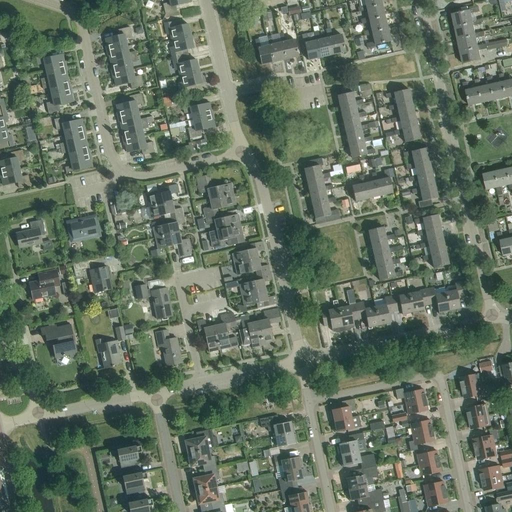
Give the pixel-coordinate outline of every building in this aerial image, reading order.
[(189,0),(169,0),(170,3),(163,5),(166,14),(177,12),(176,6),(190,3),(189,0)] [(382,5),(380,0),(364,0),(365,6),(358,7),(359,12),(367,10),(366,9),(382,5)] [(384,17),(382,5),(366,9),(367,10),(368,18),(361,20),(362,24),(370,23),(369,21),(384,17)] [(473,23),(472,21),(471,14),(479,12),(478,7),(469,9),(469,11),(451,15),(454,27),(473,23)] [(270,12),(262,14),(263,20),(272,19),(270,12)] [(250,28),(256,29),(259,17),(254,16),(250,28)] [(387,29),(384,17),(369,21),(370,23),(371,30),(363,32),(364,36),(372,34),(372,33),(387,29)] [(475,35),(475,33),(473,26),(482,24),(481,19),(472,21),(473,23),(454,27),(457,39),(475,35)] [(171,34),(172,41),(191,36),(189,24),(182,26),(180,20),(165,24),(168,35),(171,34)] [(108,51),(127,47),(126,39),(132,37),(130,27),(118,30),(120,36),(106,39),(108,51)] [(329,38),(333,55),(346,52),(341,35),(332,37),(330,28),(326,30),(328,38),(329,38)] [(390,42),(387,29),(372,33),(372,34),(374,42),(366,44),(367,49),(376,47),(375,45),(390,42)] [(321,58),(333,55),(329,38),(328,38),(320,40),(318,31),(314,32),(316,41),(317,40),(321,58)] [(478,48),(478,46),(476,38),(485,36),(484,31),(475,33),(475,35),(457,39),(459,52),(478,48)] [(282,42),(286,60),(298,57),(294,39),(285,42),(283,33),(279,34),(281,42),(282,42)] [(317,40),(316,41),(308,42),(306,34),(302,35),(304,44),(305,44),(309,61),(321,58),(317,40)] [(171,48),(173,59),(189,55),(187,50),(194,48),(191,36),(172,41),(174,47),(171,48)] [(274,62),(286,60),(282,42),(281,42),(273,44),(271,36),(266,37),(268,45),(270,45),(274,62)] [(262,65),(274,62),(270,45),(268,45),(261,47),(259,38),(255,39),(257,49),(258,48),(262,65)] [(506,40),(486,44),(488,51),(508,47),(506,40)] [(486,44),(478,46),(478,48),(459,52),(462,64),(481,60),(479,51),(487,49),(486,44)] [(111,63),(137,57),(136,51),(129,53),(127,47),(108,51),(111,63)] [(46,71),(65,67),(62,55),(48,58),(47,52),(35,55),(37,65),(44,64),(46,71)] [(179,69),(180,76),(200,72),(197,60),(190,61),(189,55),(173,59),(176,70),(179,69)] [(114,74),(133,70),(131,63),(138,62),(137,57),(111,63),(114,74)] [(42,84),(68,78),(65,67),(46,71),(47,77),(40,79),(42,84)] [(134,77),(133,70),(114,74),(116,86),(130,83),(131,89),(144,86),(141,75),(134,77)] [(202,84),(200,72),(180,76),(182,83),(179,83),(181,95),(197,91),(196,85),(202,84)] [(502,82),(506,98),(511,96),(511,80),(505,82),(503,74),(499,75),(500,83),(502,82)] [(490,85),(494,100),(506,98),(502,82),(500,83),(493,84),(491,76),(487,77),(488,85),(490,85)] [(51,95),(70,90),(68,78),(42,84),(43,89),(49,88),(51,95)] [(474,80),(474,81),(476,88),(478,88),(481,103),(494,100),(490,85),(488,85),(481,87),(479,79),(474,80)] [(467,82),(462,83),(464,92),(466,91),(469,106),(481,103),(478,88),(476,88),(469,90),(467,82)] [(371,95),(369,86),(360,88),(361,97),(371,95)] [(395,96),(397,104),(397,105),(412,102),(409,89),(394,93),(394,92),(385,94),(386,98),(395,96)] [(73,102),(70,90),(51,95),(52,101),(46,103),(48,114),(60,111),(59,105),(73,102)] [(337,95),(340,108),(355,104),(356,105),(364,104),(363,99),(355,101),(353,92),(337,95)] [(119,117),(139,113),(137,106),(144,104),(141,94),(129,96),(131,102),(116,105),(119,117)] [(191,112),(193,119),(212,115),(209,103),(195,106),(194,101),(182,103),(184,114),(191,112)] [(397,108),(399,116),(400,118),(415,114),(412,102),(397,105),(397,104),(388,106),(389,110),(397,108)] [(358,114),(356,105),(355,104),(340,108),(343,120),(358,117),(358,118),(367,116),(366,112),(358,114)] [(0,130),(6,129),(5,123),(8,122),(6,111),(0,112),(0,130)] [(122,129),(148,123),(146,118),(140,120),(139,113),(119,117),(122,129)] [(400,120),(402,128),(402,130),(418,127),(415,114),(400,118),(399,116),(391,118),(392,122),(400,120)] [(214,127),(212,115),(193,119),(195,127),(188,128),(190,139),(202,136),(201,130),(214,127)] [(65,136),(83,131),(81,119),(67,123),(66,117),(54,120),(56,130),(63,129),(65,136)] [(360,126),(358,118),(358,117),(343,120),(346,133),(361,129),(361,130),(370,128),(369,124),(360,126)] [(122,129),(124,141),(144,136),(142,130),(149,129),(148,123),(122,129)] [(420,139),(418,127),(402,130),(402,128),(394,130),(395,135),(403,133),(405,143),(420,139)] [(8,136),(6,129),(0,130),(0,149),(13,146),(11,135),(8,136)] [(363,138),(361,130),(361,129),(346,133),(349,145),(364,142),(364,143),(372,141),(371,137),(363,138)] [(60,149),(86,143),(83,131),(65,136),(66,143),(59,144),(60,149)] [(146,144),(144,136),(124,141),(127,153),(141,149),(142,155),(154,153),(152,142),(146,144)] [(366,151),(364,143),(364,142),(349,145),(352,158),(366,154),(366,155),(375,153),(374,149),(366,151)] [(70,159),(89,155),(86,143),(60,149),(62,154),(69,152),(70,159)] [(414,164),(429,160),(426,148),(411,151),(403,153),(404,157),(412,155),(414,163),(414,164)] [(0,170),(1,174),(19,170),(18,162),(24,161),(22,151),(11,153),(12,159),(0,161),(0,170)] [(92,167),(89,155),(70,159),(72,166),(64,168),(66,173),(92,167)] [(304,169),(307,181),(322,178),(322,179),(331,177),(330,173),(321,174),(320,166),(323,165),(321,158),(306,161),(308,168),(304,169)] [(415,168),(417,175),(417,176),(432,173),(429,160),(414,164),(414,163),(406,165),(407,170),(415,168)] [(345,168),(346,174),(361,171),(359,165),(345,168)] [(385,178),(377,180),(380,195),(393,193),(389,177),(390,177),(388,169),(384,170),(385,178)] [(508,169),(496,172),(499,188),(501,187),(509,185),(510,193),(511,192),(511,184),(511,185),(508,169)] [(21,177),(19,170),(1,174),(3,186),(17,183),(19,189),(30,186),(28,175),(21,177)] [(368,198),(380,195),(377,180),(376,172),(371,173),(373,181),(365,183),(364,183),(368,198)] [(499,188),(496,172),(483,175),(487,190),(497,188),(498,196),(503,195),(501,187),(499,188)] [(418,180),(420,188),(420,189),(435,185),(432,173),(417,176),(417,175),(409,177),(410,181),(418,180)] [(211,188),(210,183),(208,175),(196,178),(200,194),(207,192),(209,199),(233,194),(230,183),(211,188)] [(355,201),(368,198),(364,183),(365,183),(364,175),(359,176),(361,184),(352,186),(355,201)] [(324,187),(322,179),(322,178),(307,181),(310,194),(325,190),(325,191),(333,189),(332,185),(324,187)] [(148,208),(172,202),(170,194),(178,193),(176,185),(163,188),(164,193),(146,197),(148,208)] [(421,192),(423,201),(418,202),(419,208),(432,205),(431,199),(438,198),(435,185),(420,189),(420,188),(411,190),(412,194),(421,192)] [(325,190),(310,194),(313,206),(328,203),(336,201),(335,197),(327,199),(325,191),(325,190)] [(235,205),(233,194),(209,199),(211,207),(203,209),(205,217),(217,214),(216,209),(235,205)] [(174,210),(172,202),(148,208),(151,219),(169,214),(170,219),(183,216),(182,208),(174,210)] [(328,203),(313,206),(315,219),(326,216),(327,222),(340,219),(338,210),(330,212),(328,203)] [(218,219),(217,214),(205,217),(207,225),(214,223),(216,231),(240,225),(237,214),(218,219)] [(423,222),(425,230),(440,227),(437,214),(422,218),(422,217),(414,219),(415,224),(423,222)] [(71,243),(100,237),(96,216),(66,223),(71,243)] [(185,224),(183,216),(170,219),(171,223),(153,228),(155,238),(179,233),(177,226),(185,224)] [(38,236),(45,234),(42,221),(30,223),(31,231),(18,234),(21,248),(40,244),(38,236)] [(497,222),(488,224),(490,233),(499,231),(497,222)] [(242,236),(240,225),(216,231),(208,232),(212,249),(214,248),(224,246),(224,243),(226,243),(227,246),(244,242),(242,236)] [(368,230),(371,243),(386,239),(386,240),(395,239),(394,234),(385,236),(383,227),(368,230)] [(426,234),(428,242),(428,243),(443,239),(440,227),(425,230),(417,232),(418,236),(426,234)] [(504,256),(511,254),(511,238),(503,240),(502,232),(497,233),(499,242),(500,242),(504,256)] [(192,254),(190,247),(188,239),(181,241),(179,233),(155,238),(158,249),(177,245),(179,257),(192,254)] [(371,243),(374,255),(389,252),(389,253),(398,251),(397,247),(388,248),(386,240),(386,239),(371,243)] [(429,247),(431,254),(431,255),(446,252),(443,239),(428,243),(428,242),(420,244),(421,248),(429,247)] [(44,241),(45,249),(53,248),(52,240),(44,241)] [(232,254),(234,264),(258,259),(256,251),(264,249),(262,241),(250,244),(251,250),(232,254)] [(374,255),(377,268),(392,264),(392,265),(400,263),(399,259),(391,261),(389,253),(389,252),(374,255)] [(449,264),(446,252),(431,255),(431,254),(423,256),(424,261),(432,259),(434,268),(449,264)] [(258,259),(234,264),(237,276),(256,271),(257,276),(269,273),(268,265),(260,267),(258,259)] [(87,262),(72,265),(75,277),(82,276),(81,270),(89,268),(87,262)] [(394,273),(392,265),(392,264),(377,268),(380,280),(395,277),(403,275),(402,271),(394,273)] [(95,293),(112,289),(107,267),(90,271),(95,293)] [(56,271),(37,275),(39,282),(30,284),(34,299),(54,295),(52,287),(60,286),(56,271)] [(269,273),(257,276),(258,280),(239,285),(241,295),(265,290),(263,282),(271,280),(269,273)] [(225,290),(235,287),(234,281),(224,284),(225,290)] [(445,289),(445,292),(449,311),(460,308),(458,298),(465,297),(462,282),(455,283),(455,285),(447,287),(445,289)] [(172,317),(166,288),(147,292),(145,285),(135,287),(137,301),(148,298),(152,297),(157,320),(172,317)] [(433,287),(426,289),(429,304),(436,303),(439,313),(449,311),(445,292),(445,289),(444,287),(434,289),(433,287)] [(423,306),(429,304),(426,289),(420,290),(420,291),(409,293),(413,312),(424,310),(423,306)] [(265,290),(241,295),(244,306),(256,304),(257,308),(264,307),(276,304),(275,296),(267,298),(265,290)] [(402,314),(413,312),(409,293),(398,296),(398,295),(391,296),(394,312),(401,310),(402,314)] [(388,313),(394,312),(391,296),(384,298),(386,304),(375,306),(379,325),(390,323),(388,313)] [(343,331),(338,308),(337,301),(332,302),(333,306),(334,306),(334,309),(328,310),(321,311),(324,326),(331,325),(332,331),(335,330),(335,332),(337,333),(343,331)] [(368,327),(379,325),(375,306),(365,309),(363,302),(356,304),(359,319),(366,318),(368,327)] [(352,321),(359,319),(356,304),(349,305),(349,306),(338,308),(343,331),(350,330),(351,328),(350,327),(354,327),(352,321)] [(110,310),(111,318),(121,316),(119,308),(110,310)] [(278,309),(263,312),(265,320),(257,322),(263,345),(273,343),(269,324),(280,321),(278,309)] [(226,328),(231,327),(236,326),(233,314),(220,317),(222,325),(214,326),(220,350),(230,347),(226,328)] [(241,321),(236,322),(237,329),(242,328),(243,329),(239,330),(243,345),(244,345),(249,344),(251,343),(252,348),(263,345),(257,322),(250,323),(248,316),(240,318),(241,321)] [(209,352),(220,350),(214,326),(206,328),(204,320),(197,322),(200,334),(205,333),(209,352)] [(46,341),(51,340),(53,340),(54,346),(52,346),(55,358),(69,355),(70,358),(77,356),(70,325),(56,328),(56,326),(40,329),(41,336),(44,335),(46,341)] [(117,342),(118,342),(125,340),(122,327),(114,328),(117,342)] [(165,366),(181,363),(176,339),(169,340),(167,331),(155,333),(158,348),(162,347),(165,366)] [(114,366),(121,364),(116,341),(104,344),(103,339),(96,340),(99,354),(101,354),(104,369),(114,367),(114,366)] [(493,371),(491,362),(479,364),(481,373),(493,371)] [(507,379),(501,380),(504,392),(511,390),(511,363),(504,366),(507,379)] [(480,374),(460,378),(462,389),(482,384),(488,383),(486,374),(480,375),(480,374)] [(462,389),(464,399),(484,395),(482,384),(462,389)] [(494,390),(496,397),(502,395),(501,388),(494,390)] [(404,398),(405,404),(425,400),(423,389),(403,394),(402,389),(395,391),(397,399),(404,398)] [(333,420),(334,421),(351,418),(350,412),(356,410),(353,399),(341,402),(342,408),(331,410),(332,412),(329,412),(331,421),(333,420)] [(425,400),(405,404),(407,415),(428,410),(425,400)] [(486,405),(466,409),(468,419),(489,415),(486,405)] [(391,416),(392,423),(406,420),(405,413),(391,416)] [(468,419),(471,430),(491,426),(489,415),(468,419)] [(275,437),(292,433),(292,431),(294,431),(292,422),(279,424),(277,416),(259,419),(261,428),(267,427),(268,432),(274,431),(275,437)] [(358,416),(351,418),(334,421),(334,423),(332,423),(334,433),(361,427),(358,416)] [(432,431),(430,420),(410,424),(412,435),(432,431)] [(384,428),(383,422),(369,424),(370,431),(384,428)] [(188,454),(208,450),(215,448),(215,447),(218,447),(216,437),(213,437),(211,429),(195,433),(197,439),(186,442),(186,443),(185,445),(186,448),(187,449),(188,454)] [(490,436),(473,440),(475,450),(495,446),(494,440),(499,439),(497,430),(489,432),(490,436)] [(416,445),(434,441),(432,431),(412,435),(413,441),(408,442),(410,451),(417,450),(416,445)] [(292,433),(275,437),(278,448),(295,444),(294,442),(297,442),(295,434),(293,434),(292,433)] [(339,446),(337,447),(338,455),(341,454),(341,455),(358,452),(366,450),(362,433),(348,436),(349,442),(339,444),(339,446)] [(117,451),(121,468),(139,465),(136,454),(141,453),(140,446),(117,451)] [(475,450),(477,461),(497,456),(495,446),(475,450)] [(502,461),(511,458),(511,449),(500,452),(502,461)] [(208,450),(188,454),(191,466),(202,464),(203,470),(216,468),(214,456),(209,457),(208,450)] [(439,461),(436,451),(416,455),(418,466),(439,461)] [(341,457),(340,458),(342,467),(360,463),(361,469),(375,466),(374,460),(373,454),(359,457),(358,452),(341,455),(341,457)] [(275,467),(281,466),(283,472),(300,468),(300,466),(301,466),(299,457),(287,459),(286,453),(273,456),(275,467)] [(511,466),(511,458),(502,461),(503,469),(511,466)] [(402,460),(396,461),(399,477),(405,476),(402,460)] [(421,476),(441,472),(439,461),(418,466),(421,476)] [(346,480),(344,481),(346,489),(348,489),(348,490),(365,486),(373,484),(372,478),(378,477),(375,466),(361,469),(363,475),(346,479),(346,480)] [(499,466),(479,470),(481,481),(502,477),(499,466)] [(219,479),(216,468),(203,470),(205,477),(193,479),(194,481),(193,482),(194,486),(195,487),(196,492),(216,488),(214,480),(219,479)] [(293,488),(292,482),(302,479),(302,478),(304,477),(303,469),(300,469),(300,468),(283,472),(284,477),(278,478),(280,491),(293,488)] [(121,470),(122,478),(130,476),(129,469),(121,470)] [(142,480),(147,479),(146,473),(130,476),(122,478),(126,495),(144,491),(142,480)] [(484,491),(504,487),(502,477),(481,481),(484,491)] [(445,492),(443,482),(423,486),(425,496),(445,492)] [(349,501),(365,498),(367,504),(383,500),(380,489),(374,490),(373,484),(365,486),(348,490),(349,492),(347,492),(349,501)] [(217,495),(216,488),(196,492),(199,504),(210,502),(211,508),(224,505),(222,494),(217,495)] [(283,502),(289,501),(290,507),(307,503),(307,502),(309,501),(307,492),(294,495),(293,488),(280,491),(283,502)] [(410,511),(419,510),(416,499),(408,500),(405,488),(398,489),(404,511),(410,511)] [(511,498),(511,490),(508,492),(496,494),(498,502),(511,498)] [(427,507),(447,503),(445,492),(425,496),(427,507)] [(128,504),(136,503),(134,495),(127,497),(128,504)] [(128,504),(129,511),(148,511),(148,507),(153,506),(151,499),(136,503),(128,504)] [(367,504),(368,510),(357,511),(382,511),(385,511),(383,500),(367,504)] [(505,511),(505,510),(501,511),(500,505),(493,506),(492,501),(486,503),(488,511),(505,511)] [(311,511),(310,504),(308,505),(307,503),(290,507),(290,508),(284,509),(284,511),(311,511)]
